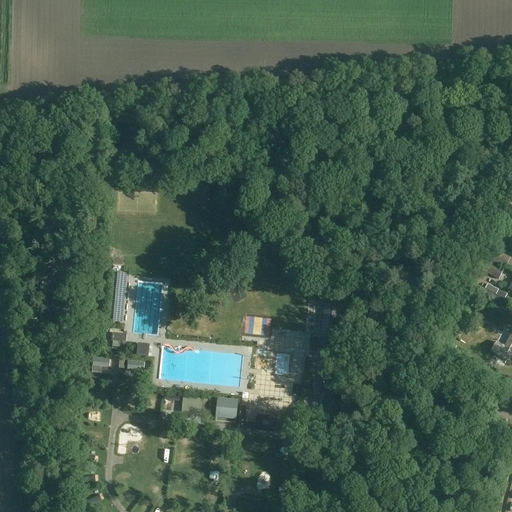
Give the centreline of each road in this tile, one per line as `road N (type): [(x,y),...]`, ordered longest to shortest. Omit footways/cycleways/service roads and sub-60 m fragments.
road 1 (unclassified): [(511,418),(384,353),(359,346),(316,352)]
road 2 (track): [(511,178),(412,365)]
